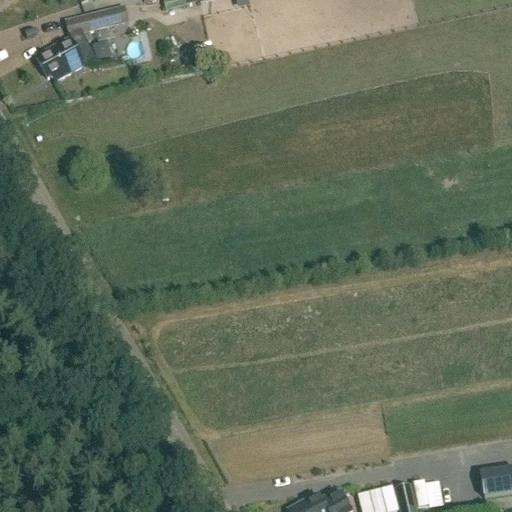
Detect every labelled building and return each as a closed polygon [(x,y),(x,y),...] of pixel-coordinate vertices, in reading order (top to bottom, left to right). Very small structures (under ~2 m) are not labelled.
[(87,18),(91,35),(128,26),(124,9),(87,18)] [(83,68),(69,41),(34,59),(46,82),(51,80),(53,84),(83,68)] [(483,502),(511,497),(511,470),(478,475),(483,502)] [(417,511),(412,489),(395,492),(399,511),(417,511)] [(361,511),(398,511),(393,490),(358,499),(361,511)] [(348,511),(339,494),(321,504),(317,497),(289,511),(348,511)]
